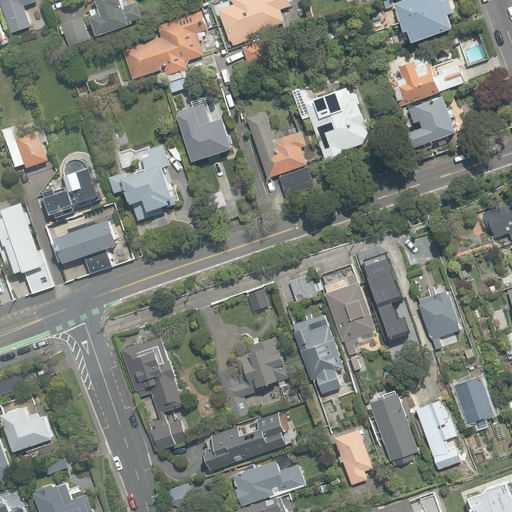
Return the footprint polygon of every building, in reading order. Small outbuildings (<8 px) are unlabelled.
[(0,0),(10,28),(28,22),(22,7),(39,1),(38,0),(0,0)] [(92,16),(99,36),(131,24),(130,21),(143,17),(137,1),(130,4),(128,0),(125,0),(123,1),(122,0),(98,0),(101,7),(91,11),(93,16),(92,16)] [(200,8),(211,5),(209,0),(208,0),(199,3),(200,8)] [(230,0),(210,0),(215,15),(221,13),(220,11),(233,6),(230,0)] [(293,6),(290,0),(234,0),(236,5),(220,11),(231,41),(232,40),(234,45),(252,38),(251,34),(285,22),(281,10),(293,6)] [(386,0),(384,1),(386,9),(394,7),(391,0),(386,0)] [(409,31),(413,43),(453,29),(448,15),(454,13),(450,0),(443,0),(442,0),(403,0),(395,3),(405,32),(409,31)] [(209,30),(203,10),(158,25),(162,37),(123,49),(133,79),(161,69),(165,84),(169,83),(172,93),(192,87),(187,69),(188,69),(186,62),(205,56),(197,34),(209,30)] [(62,25),(69,47),(91,39),(84,17),(62,25)] [(328,42),(334,40),(332,34),(326,37),(328,42)] [(265,36),(240,45),(248,66),(272,57),(265,36)] [(439,76),(431,55),(415,60),(416,61),(401,67),(404,77),(391,82),(400,107),(466,83),(459,64),(444,70),(445,73),(439,76)] [(312,118),(327,162),(347,155),(346,150),(365,143),(370,131),(356,92),(351,94),(349,87),(309,101),(305,87),(294,91),(305,120),(312,118)] [(82,101),(88,99),(86,92),(80,95),(82,101)] [(171,99),(176,112),(186,108),(181,95),(171,99)] [(450,111),(444,96),(410,109),(416,123),(421,121),(423,127),(405,135),(412,154),(433,146),(431,142),(458,132),(452,118),(456,117),(453,109),(450,111)] [(179,115),(194,161),(234,148),(224,118),(211,123),(207,107),(197,109),(179,115)] [(248,118),(269,178),(308,165),(302,147),(308,145),(303,130),(276,139),(266,111),(248,118)] [(3,129),(17,167),(26,164),(28,168),(50,160),(45,144),(48,143),(44,132),(41,133),(39,130),(21,136),(17,124),(3,129)] [(173,182),(168,166),(172,164),(165,144),(149,150),(150,153),(143,156),(148,170),(128,177),(126,172),(111,177),(116,194),(128,190),(138,221),(165,212),(164,206),(168,205),(169,207),(178,204),(170,183),(173,182)] [(57,190),(45,194),(51,212),(100,196),(91,169),(82,162),(76,162),(71,165),(68,174),(54,179),(57,190)] [(280,176),(287,197),(316,187),(309,166),(280,176)] [(203,198),(212,224),(231,217),(222,191),(203,198)] [(511,236),(511,201),(483,212),(484,213),(478,215),(483,229),(488,227),(489,228),(492,227),(495,236),(510,231),(511,236)] [(53,289),(25,202),(4,208),(7,217),(0,218),(0,248),(5,265),(14,262),(18,274),(26,271),(33,295),(53,289)] [(113,266),(107,249),(120,244),(110,217),(71,230),(72,232),(56,238),(64,263),(85,256),(91,273),(113,266)] [(350,250),(315,262),(320,275),(354,263),(350,250)] [(346,340),(351,354),(357,352),(354,342),(359,341),(357,336),(377,329),(360,282),(354,264),(321,275),(325,287),(343,341),(346,340)] [(366,282),(384,336),(404,329),(395,304),(406,300),(394,265),(381,269),(382,272),(378,273),(379,278),(366,282)] [(457,273),(461,281),(470,276),(465,269),(457,273)] [(0,275),(0,297),(2,304),(13,300),(5,274),(0,275)] [(290,281),(297,302),(320,295),(313,274),(290,281)] [(434,339),(437,348),(443,346),(440,337),(462,330),(450,294),(448,295),(446,290),(420,299),(433,339),(434,339)] [(317,377),(322,393),(342,386),(336,369),(344,366),(342,360),(347,359),(344,351),(340,352),(326,312),(293,323),(309,370),(310,370),(313,378),(317,377)] [(403,318),(408,334),(418,331),(413,315),(403,318)] [(149,430),(156,452),(189,441),(181,419),(169,423),(165,412),(188,404),(183,388),(181,389),(176,377),(178,376),(172,358),(170,359),(163,336),(123,349),(137,390),(140,397),(153,393),(162,419),(155,421),(158,428),(149,430)] [(217,371),(227,405),(243,400),(242,397),(265,390),(264,385),(293,376),(278,336),(249,345),(251,352),(237,357),(239,363),(243,375),(241,375),(237,364),(217,371)] [(464,350),(468,361),(475,358),(471,347),(464,350)] [(361,368),(357,356),(352,357),(356,370),(361,368)] [(0,379),(0,395),(34,383),(28,369),(0,379)] [(477,419),(480,426),(488,424),(486,416),(497,413),(484,375),(454,385),(467,423),(477,419)] [(300,392),(303,402),(313,398),(310,389),(300,392)] [(396,465),(415,459),(413,453),(420,451),(399,392),(371,402),(391,461),(394,460),(396,465)] [(350,422),(342,396),(322,403),(331,428),(350,422)] [(417,409),(438,469),(462,461),(458,448),(451,450),(447,438),(459,434),(450,408),(444,410),(441,401),(417,409)] [(3,414),(15,451),(56,438),(48,414),(41,417),(39,412),(29,415),(26,406),(3,414)] [(265,414),(267,421),(282,417),(280,409),(265,414)] [(229,432),(239,463),(269,454),(270,456),(276,453),(267,425),(261,427),(260,422),(229,432)] [(345,461),(353,484),(369,478),(366,471),(375,467),(361,428),(336,437),(343,454),(339,456),(342,462),(345,461)] [(0,477),(1,477),(2,480),(9,478),(7,470),(12,468),(0,432),(0,477)] [(44,463),(48,475),(69,467),(65,455),(44,463)] [(237,487),(243,505),(267,497),(267,499),(307,485),(300,464),(281,470),(278,460),(236,474),(240,486),(237,487)] [(330,479),(333,485),(341,482),(339,476),(330,479)] [(511,511),(511,492),(511,493),(507,480),(487,487),(488,490),(468,496),(473,511),(415,511),(410,498),(377,509),(377,511),(511,511)] [(191,482),(168,489),(174,505),(187,511),(199,506),(191,482)] [(94,511),(88,493),(73,499),(67,483),(56,486),(55,483),(39,488),(40,491),(36,492),(42,511),(94,511)] [(287,511),(282,496),(236,511),(287,511)] [(0,511),(28,511),(26,504),(11,508),(9,502),(8,498),(4,499),(1,500),(0,497),(0,511)]
